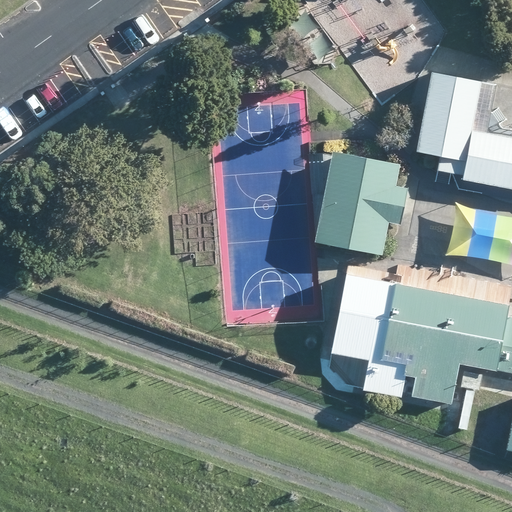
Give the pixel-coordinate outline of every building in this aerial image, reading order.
[(511,0),(490,0),(500,68),(511,66),(511,0)] [(465,78),(416,69),(401,148),(449,158),(465,78)] [(511,140),(459,130),(449,180),(511,192),(511,140)] [(394,157),(326,144),(307,242),(375,255),(394,157)] [(511,218),(458,209),(450,255),(511,266),(511,218)] [(498,302),(333,270),(317,351),(348,357),(341,392),(426,409),(434,368),(511,383),(511,322),(495,319),(498,302)] [(511,400),(497,398),(486,454),(511,459),(511,400)]
